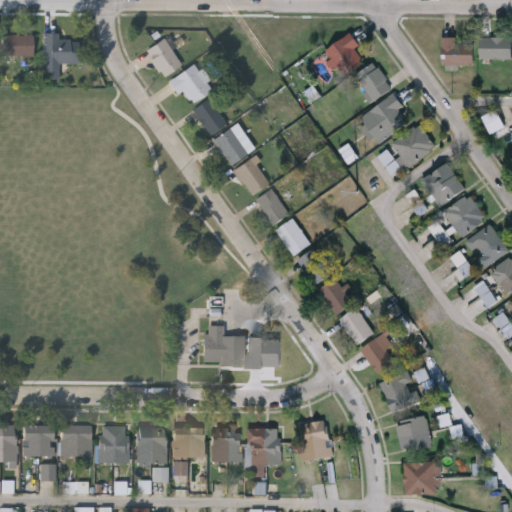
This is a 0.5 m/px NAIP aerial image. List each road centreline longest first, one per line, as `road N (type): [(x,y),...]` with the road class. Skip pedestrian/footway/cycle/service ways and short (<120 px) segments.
road 1 (residential): [(110,0),(110,43),(127,76),(372,432),(379,511)]
road 2 (residential): [(511,3),(0,1)]
road 3 (residential): [(338,374),(304,396),(280,399),(0,396)]
road 4 (residential): [(383,2),(394,31),(511,196)]
